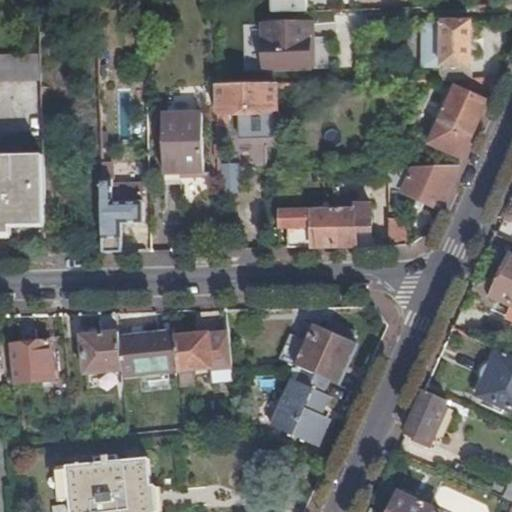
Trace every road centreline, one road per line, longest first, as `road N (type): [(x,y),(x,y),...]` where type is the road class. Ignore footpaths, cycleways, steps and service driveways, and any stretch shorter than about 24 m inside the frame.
road 1 (residential): [(441,283),(411,274),(0,288)]
road 2 (residential): [(441,283),(339,511)]
road 3 (residential): [(441,283),(511,126)]
